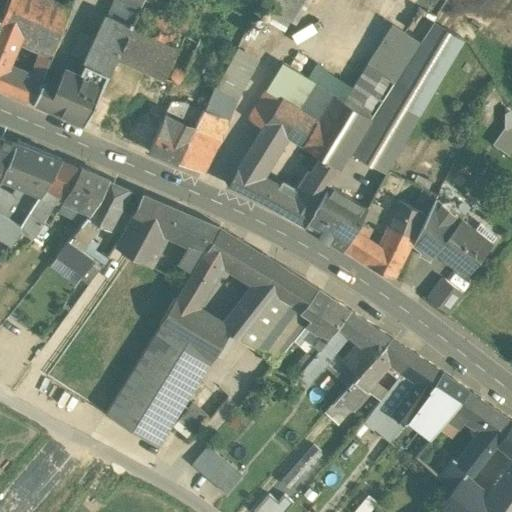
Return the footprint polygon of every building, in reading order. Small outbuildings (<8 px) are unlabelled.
[(7,0),(0,19),(0,24),(1,24),(19,33),(31,38),(47,0),(7,0)] [(47,0),(31,38),(54,46),(69,8),(49,0),(47,0)] [(142,0),(141,3),(139,7),(152,13),(158,0),(142,0)] [(263,0),(262,3),(277,12),(271,22),(282,28),(288,18),(291,20),(303,0),(263,0)] [(152,13),(139,7),(131,26),(156,38),(168,21),(152,13)] [(187,29),(168,21),(156,38),(143,65),(148,68),(166,76),(185,35),(187,29)] [(371,118),(350,152),(386,170),(387,169),(396,155),(465,40),(433,21),(420,41),(394,81),(371,118)] [(392,23),(366,64),(394,81),(420,41),(392,23)] [(19,33),(1,24),(0,25),(0,34),(16,41),(19,33)] [(131,26),(118,54),(143,65),(156,38),(131,26)] [(16,41),(0,34),(0,79),(5,67),(16,41)] [(166,76),(166,77),(179,84),(198,41),(185,35),(166,76)] [(43,47),(31,78),(40,82),(52,51),(43,47)] [(258,61),(236,50),(216,87),(239,96),(258,61)] [(80,73),(67,68),(58,86),(60,87),(58,90),(40,82),(33,100),(85,123),(93,106),(92,106),(108,73),(84,62),(80,73)] [(309,79),(283,63),(267,90),(281,98),(300,110),(316,84),(309,79)] [(394,81),(366,64),(350,90),(344,101),(371,118),(394,81)] [(5,67),(0,79),(0,85),(13,91),(20,73),(5,67)] [(350,90),(316,68),(309,79),(316,84),(334,95),(344,101),(350,90)] [(31,78),(20,73),(13,91),(33,100),(40,82),(31,78)] [(334,95),(316,84),(300,110),(317,121),(334,95)] [(239,96),(216,87),(204,109),(227,119),(239,96)] [(266,89),(248,118),(263,127),(281,98),(267,90),(266,89)] [(317,121),(303,145),(320,156),(339,167),(340,168),(350,152),(371,118),(344,101),(334,95),(317,121)] [(263,127),(242,160),(262,172),(258,179),(273,186),(278,188),(282,181),(299,190),(307,177),(321,157),(320,156),(303,145),(317,121),(300,110),(281,98),(263,127)] [(204,109),(183,101),(173,119),(168,131),(189,139),(204,109)] [(227,119),(204,109),(189,139),(177,162),(201,172),(227,119)] [(511,115),(490,141),(508,155),(511,150),(511,115)] [(173,119),(166,116),(160,128),(168,131),(173,119)] [(168,131),(160,128),(148,151),(177,162),(189,139),(168,131)] [(0,176),(16,143),(0,135),(0,176)] [(61,159),(17,140),(16,143),(0,176),(19,183),(42,192),(45,186),(61,159)] [(321,157),(307,177),(325,190),(328,184),(339,167),(321,157)] [(45,186),(59,194),(65,194),(81,166),(80,166),(80,167),(61,159),(45,186)] [(262,172),(242,160),(227,184),(245,193),(254,177),(258,179),(262,172)] [(65,194),(64,197),(61,204),(87,214),(89,216),(96,208),(111,180),(81,166),(65,194)] [(258,179),(254,177),(245,193),(264,201),(273,186),(258,179)] [(307,177),(299,190),(282,181),(278,188),(273,186),(264,201),(305,224),(315,208),(314,207),(325,190),(307,177)] [(111,180),(96,208),(89,216),(87,214),(75,230),(83,236),(88,240),(101,224),(106,227),(128,187),(111,180)] [(42,192),(19,183),(14,194),(0,187),(0,213),(21,225),(42,192)] [(325,190),(314,207),(315,208),(305,224),(319,233),(317,235),(328,242),(329,239),(343,248),(359,223),(359,222),(366,208),(328,184),(325,190)] [(45,186),(42,192),(30,211),(37,216),(44,221),(59,194),(45,186)] [(221,226),(144,193),(115,246),(154,266),(168,232),(193,243),(180,263),(193,270),(194,271),(221,226)] [(440,203),(434,199),(415,239),(426,248),(425,249),(434,253),(437,249),(436,247),(459,219),(460,220),(464,215),(454,207),(453,202),(440,203)] [(424,214),(400,202),(389,226),(413,238),(424,214)] [(37,216),(30,211),(21,225),(19,227),(32,237),(44,221),(37,216)] [(21,225),(0,213),(0,235),(10,242),(19,227),(21,225)] [(460,220),(459,219),(436,247),(437,249),(440,246),(451,255),(449,258),(467,273),(489,247),(472,233),(474,231),(460,220)] [(359,223),(343,248),(356,257),(368,239),(366,238),(371,230),(359,223)] [(495,238),(479,225),(474,231),(472,233),(489,247),(491,244),(490,244),(495,238)] [(248,244),(221,226),(194,271),(209,280),(221,260),(234,267),(248,244)] [(413,238),(389,226),(380,244),(369,265),(372,267),(394,276),(413,238)] [(83,236),(75,230),(69,238),(78,246),(80,240),(83,236)] [(78,246),(69,238),(56,254),(82,274),(94,258),(78,246)] [(380,244),(368,239),(356,257),(369,265),(380,244)] [(262,252),(248,244),(234,267),(247,275),(262,252)] [(258,282),(225,327),(229,330),(229,332),(254,348),(282,312),(289,302),(291,300),(276,291),(292,271),(262,252),(247,275),(258,282)] [(194,271),(193,270),(180,291),(177,297),(193,307),(209,280),(194,271)] [(444,278),(429,297),(448,312),(463,292),(444,278)] [(291,300),(289,302),(296,307),(310,317),(312,315),(302,308),(318,288),(307,280),(291,300)] [(318,288),(302,308),(312,315),(328,295),(318,288)] [(310,317),(305,323),(320,333),(313,343),(319,348),(338,323),(349,309),(328,295),(310,317)] [(225,327),(194,308),(177,297),(176,297),(160,323),(213,355),(214,355),(229,332),(229,330),(225,327)] [(289,302),(282,312),(288,316),(296,307),(289,302)] [(349,309),(338,323),(351,331),(362,318),(349,309)] [(376,327),(362,318),(351,331),(364,341),(376,327)] [(160,323),(159,322),(144,349),(105,412),(157,444),(213,355),(160,323)] [(283,336),(270,327),(261,339),(281,352),(288,343),(290,343),(291,341),(283,336)] [(364,341),(345,362),(358,373),(390,337),(376,327),(364,341)] [(289,329),(283,336),(291,341),(296,335),(289,329)] [(358,373),(354,377),(367,388),(390,361),(402,370),(414,353),(390,337),(358,373)] [(333,347),(325,340),(319,348),(316,352),(323,358),(333,347)] [(316,352),(298,373),(309,383),(327,362),(323,358),(316,352)] [(442,371),(414,353),(402,370),(417,380),(409,393),(421,401),(430,389),(429,388),(442,371)] [(327,362),(309,383),(332,402),(337,396),(347,385),(332,373),(336,369),(327,362)] [(345,362),(337,370),(336,369),(332,373),(347,385),(354,377),(358,373),(345,362)] [(469,389),(442,371),(429,388),(430,389),(441,396),(432,408),(436,411),(429,419),(439,426),(446,418),(447,417),(469,389)] [(367,388),(354,377),(347,385),(337,396),(353,409),(369,390),(367,388)] [(216,394),(200,382),(188,398),(204,410),(216,394)] [(469,389),(447,417),(456,424),(461,423),(465,417),(479,397),(469,389)] [(369,390),(353,409),(365,418),(379,399),(369,390)] [(421,401),(409,393),(399,405),(411,414),(421,401)] [(353,409),(337,396),(332,402),(324,411),(351,433),(363,421),(365,418),(353,409)] [(481,428),(463,452),(480,464),(497,443),(500,440),(511,420),(479,397),(465,417),(481,428)] [(365,418),(363,421),(374,429),(391,409),(379,399),(365,418)] [(411,414),(399,405),(395,411),(406,420),(409,418),(411,414)] [(395,411),(391,409),(374,429),(388,440),(395,433),(406,420),(395,411)] [(447,417),(446,418),(439,426),(430,436),(430,437),(442,447),(461,423),(456,424),(447,417)] [(421,428),(409,418),(406,420),(395,433),(418,451),(430,437),(430,436),(421,428)] [(429,419),(421,428),(430,436),(439,426),(429,419)] [(511,453),(511,462),(496,485),(498,486),(510,495),(511,492),(511,420),(500,440),(497,443),(511,453)] [(377,441),(370,436),(367,440),(374,445),(377,441)] [(442,447),(430,437),(418,451),(414,455),(438,476),(453,456),(442,447)] [(207,444),(191,462),(208,477),(224,459),(207,444)] [(480,464),(463,452),(457,460),(468,470),(473,472),(480,464)] [(453,456),(438,476),(452,488),(462,477),(468,470),(457,460),(453,456)] [(241,474),(224,459),(208,477),(226,492),(241,474)] [(452,488),(438,476),(432,482),(446,494),(452,488)] [(446,494),(440,502),(451,511),(476,511),(478,511),(488,499),(462,477),(452,488),(446,494)] [(510,495),(498,486),(488,499),(500,509),(507,499),(510,495)] [(498,511),(500,509),(488,499),(478,511),(479,511),(498,511)] [(511,511),(511,502),(507,499),(500,509),(498,511),(511,511)] [(439,501),(423,511),(451,511),(440,502),(439,501)]
